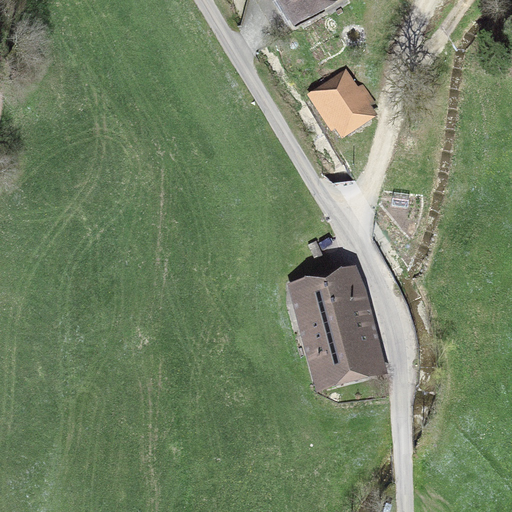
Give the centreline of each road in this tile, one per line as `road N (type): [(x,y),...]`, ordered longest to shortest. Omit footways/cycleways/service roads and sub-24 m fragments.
road 1 (unclassified): [(202,0),(355,245),(385,312),(401,389),(407,511)]
road 2 (track): [(473,0),(400,91),(379,141),(355,245)]
